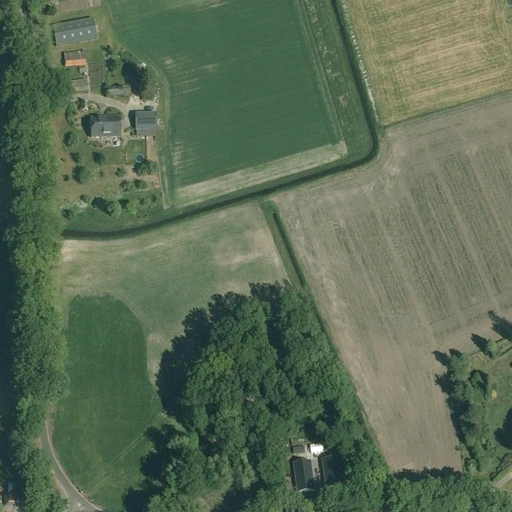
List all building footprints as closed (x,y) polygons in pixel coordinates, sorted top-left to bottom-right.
[(57,48),(98,40),(94,20),(53,28),(57,48)] [(65,68),(86,67),(85,52),(64,53),(65,68)] [(68,83),(70,94),(89,91),(87,80),(68,83)] [(129,96),(128,85),(122,85),(122,88),(108,90),(110,98),(129,96)] [(156,114),(136,115),(137,137),(144,137),(144,131),(156,131),(156,114)] [(93,138),(122,137),(122,125),(122,118),(109,118),(109,120),(104,120),(104,118),(93,119),(93,138)] [(336,447),(320,448),(324,495),(328,495),(328,493),(341,492),(340,485),(336,447)] [(320,448),(302,450),(307,497),(324,495),(320,448)] [(17,497),(16,497),(16,485),(8,484),(8,496),(0,495),(0,511),(27,511),(28,500),(17,499),(17,497)]
